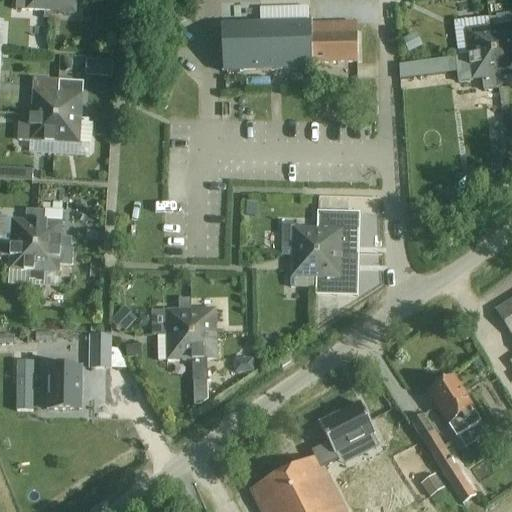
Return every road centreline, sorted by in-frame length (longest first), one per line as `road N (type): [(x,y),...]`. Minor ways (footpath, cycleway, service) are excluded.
road 1 (residential): [(113,511),(416,296)]
road 2 (residential): [(416,296),(400,271),(389,134)]
